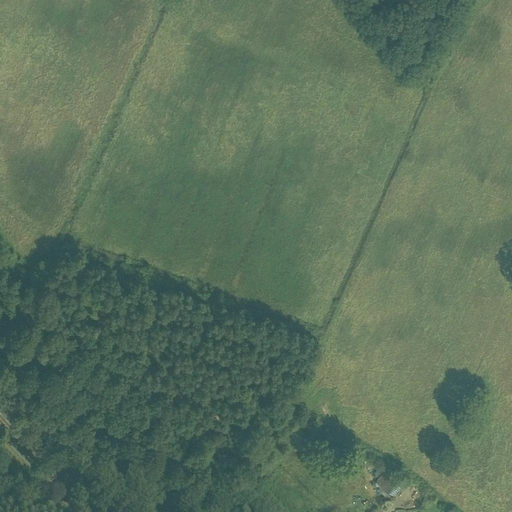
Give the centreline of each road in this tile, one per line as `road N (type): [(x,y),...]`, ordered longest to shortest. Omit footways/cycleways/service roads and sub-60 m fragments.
road 1 (primary): [(107,511),(0,397)]
road 2 (track): [(255,511),(234,480),(282,411)]
